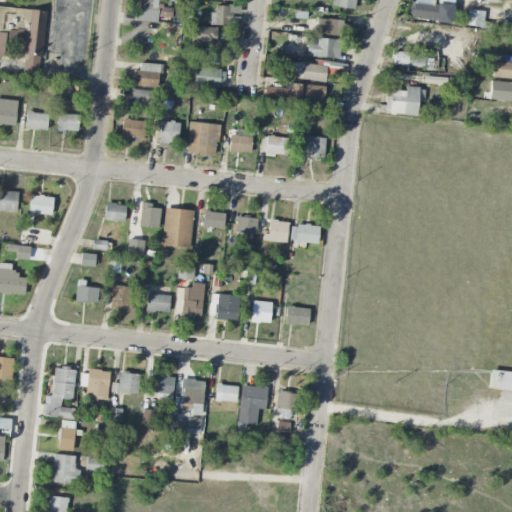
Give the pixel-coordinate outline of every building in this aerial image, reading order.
[(164,17),(165,6),(157,5),(157,0),(136,0),(136,21),(157,22),(157,17),(164,17)] [(355,0),(332,0),(331,6),(354,9),(355,0)] [(434,0),(414,0),(414,5),(410,5),(408,19),(452,23),(453,6),(434,4),(434,0)] [(212,5),(211,25),(231,26),(231,13),(240,13),(240,6),(212,5)] [(484,11),(467,10),(466,25),(483,27),(484,11)] [(344,36),(345,20),(319,19),(319,35),(344,36)] [(216,28),(192,27),(192,43),(215,44),(216,28)] [(306,57),(335,58),(335,39),(306,38),(306,57)] [(407,58),(406,67),(432,68),(432,59),(407,58)] [(511,62),(492,62),(492,78),(511,78),(511,62)] [(163,65),(139,63),(138,71),(135,71),(134,86),(156,88),(158,72),(162,73),(163,65)] [(326,67),(300,63),(298,79),(324,83),(326,67)] [(194,86),(224,88),(225,70),(195,68),(194,86)] [(511,82),(490,81),(489,100),(510,101),(511,82)] [(324,87),(304,84),(301,103),(321,107),(324,87)] [(299,104),(300,87),(264,86),(263,103),(299,104)] [(385,90),(384,114),(416,115),(417,100),(424,101),(424,88),(405,87),(405,91),(385,90)] [(153,107),(153,91),(129,90),(129,106),(153,107)] [(445,97),(437,96),(436,111),(443,112),(445,97)] [(0,125),(14,127),(17,101),(0,99),(0,125)] [(25,129),(46,130),(47,114),(25,113),(25,129)] [(56,130),(77,132),(79,116),(58,113),(56,130)] [(144,121),(121,120),(120,138),(144,139),(144,121)] [(179,124),(161,121),(158,142),(176,145),(179,124)] [(217,124),(187,123),(186,153),(217,154),(217,124)] [(250,154),(251,137),(229,136),(228,153),(250,154)] [(264,155),(288,156),(288,138),(265,137),(264,155)] [(323,158),(324,138),(305,137),(304,158),(323,158)] [(18,192),(0,189),(0,210),(15,213),(18,192)] [(52,197),(30,195),(28,214),(51,216),(52,197)] [(125,205),(105,203),(103,220),(124,222),(125,205)] [(157,229),(160,209),(151,208),(152,204),(141,203),(138,226),(157,229)] [(190,248),(192,210),(163,209),(162,247),(190,248)] [(202,228),(223,229),(223,213),(202,212),(202,228)] [(255,234),(256,219),(236,218),(235,233),(255,234)] [(285,243),(288,222),(267,220),(265,241),(285,243)] [(297,241),(297,244),(317,246),(318,227),(290,225),(289,240),(297,241)] [(91,249),(110,251),(111,242),(92,240),(91,249)] [(143,256),(143,241),(127,240),(127,255),(143,256)] [(30,247),(7,244),(6,252),(15,253),(14,259),(28,260),(30,247)] [(94,266),(94,254),(80,253),(79,266),(94,266)] [(0,293),(24,296),(26,278),(17,277),(17,272),(10,271),(11,265),(0,263),(0,293)] [(177,279),(193,280),(193,266),(177,265),(177,279)] [(84,287),(85,281),(76,280),(74,302),(97,303),(98,288),(84,287)] [(129,309),(132,288),(112,285),(109,306),(129,309)] [(202,289),(181,288),(180,316),(201,317),(202,289)] [(168,313),(169,295),(146,294),(145,312),(168,313)] [(238,296),(216,295),(215,320),(237,321),(238,296)] [(270,302),(251,301),(251,323),(269,323),(270,302)] [(308,308),(285,307),(284,325),(307,326),(308,308)] [(13,359),(0,357),(0,379),(11,380),(13,359)] [(72,400),(74,370),(51,368),(47,417),(73,419),(74,409),(60,408),(60,399),(72,400)] [(511,372),(490,370),(488,389),(511,391),(511,372)] [(85,387),(85,398),(107,399),(108,372),(80,371),(79,387),(85,387)] [(118,384),(110,383),(110,393),(137,394),(138,374),(119,373),(118,384)] [(173,377),(152,375),(150,393),(157,394),(156,400),(171,401),(173,377)] [(203,381),(182,380),(181,409),(191,410),(192,404),(202,405),(203,381)] [(235,403),(237,387),(215,384),(213,401),(235,403)] [(237,424),(256,425),(257,409),(265,410),(266,387),(239,386),(237,424)] [(275,416),(289,417),(289,411),(298,411),(299,393),(276,392),(275,416)] [(154,425),(155,410),(141,410),(140,425),(154,425)] [(199,430),(200,420),(187,419),(186,429),(199,430)] [(288,433),(289,423),(277,421),(276,431),(288,433)] [(72,451),(74,429),(59,428),(57,450),(72,451)] [(181,444),(172,441),(169,452),(178,455),(181,444)] [(74,456),(53,455),(52,483),(78,484),(79,470),(74,470),(74,456)] [(104,460),(86,459),(86,471),(104,472),(104,460)] [(65,511),(67,499),(49,496),(47,511),(65,511)]
